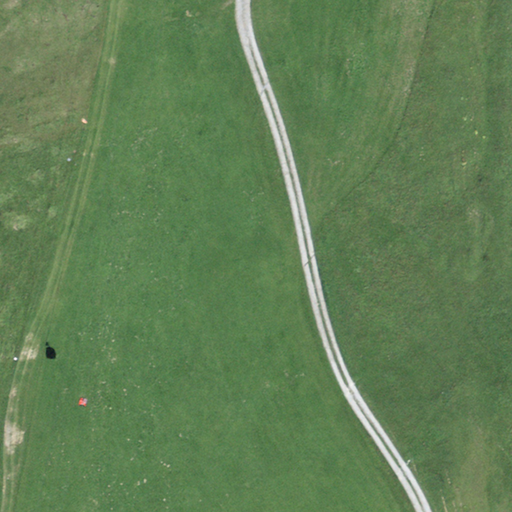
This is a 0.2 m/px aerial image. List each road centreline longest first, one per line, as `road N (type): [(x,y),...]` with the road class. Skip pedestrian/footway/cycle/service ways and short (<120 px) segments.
road 1 (track): [(7,511),(17,379),(114,53),(147,21),(225,0)]
road 2 (track): [(424,511),(335,358),(281,134),(246,34),(244,0)]
